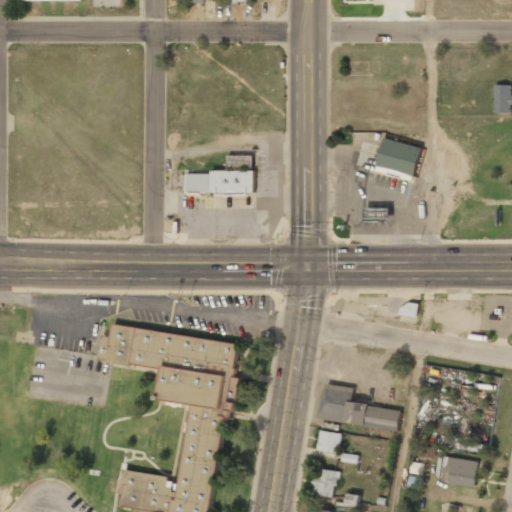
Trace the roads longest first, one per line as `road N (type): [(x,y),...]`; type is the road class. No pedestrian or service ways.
road 1 (trunk): [(0,263),(511,267)]
road 2 (residential): [(511,29),(0,33)]
road 3 (secondary): [(308,0),(308,267)]
road 4 (residential): [(154,266),(154,0)]
road 5 (residential): [(511,358),(303,324)]
road 6 (secondary): [(271,511),(303,324)]
